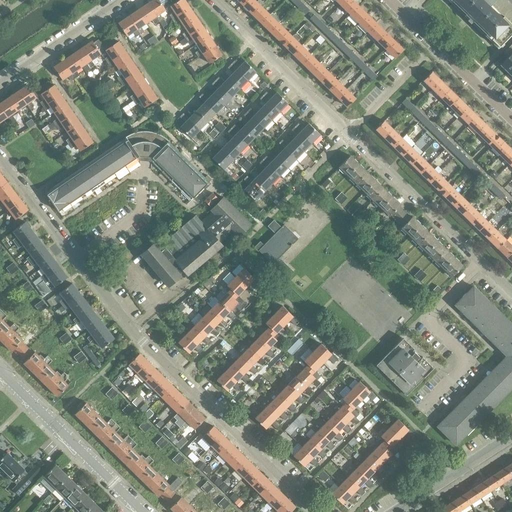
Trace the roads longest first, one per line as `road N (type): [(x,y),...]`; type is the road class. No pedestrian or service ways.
road 1 (unclassified): [(0,154),(136,336),(315,511)]
road 2 (unclassified): [(481,263),(211,0)]
road 3 (unclassified): [(422,407),(468,362),(425,320),(481,263)]
road 4 (unclassified): [(511,119),(389,0)]
road 5 (unclassified): [(0,83),(123,0)]
road 6 (residential): [(396,511),(511,437)]
road 7 (residential): [(141,511),(51,423)]
